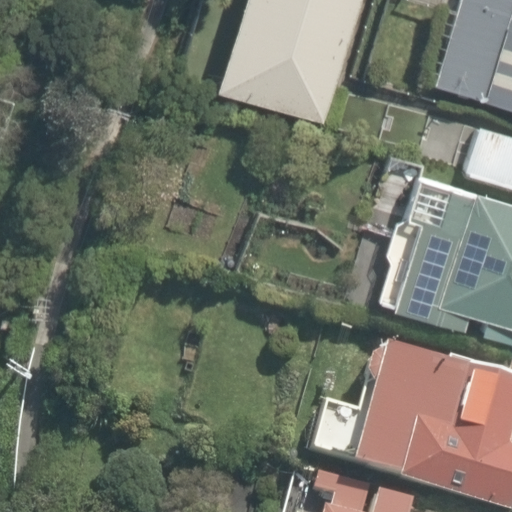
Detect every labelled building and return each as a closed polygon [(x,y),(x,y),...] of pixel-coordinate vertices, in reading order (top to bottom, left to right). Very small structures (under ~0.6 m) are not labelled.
[(356,0),(226,0),(201,81),(320,118),(356,0)] [(511,0),(450,0),(420,100),(511,124),(511,0)] [(511,201),(420,175),(410,207),(388,201),(371,259),(379,261),(368,300),(457,326),(461,311),(511,326),(511,201)] [(487,511),(499,511),(511,468),(511,356),(506,354),(501,373),(440,356),(439,361),(364,340),(346,403),(312,394),(297,451),(383,475),(381,483),(487,511)] [(401,511),(404,500),(324,479),(317,507),(308,505),(306,511),(401,511)]
